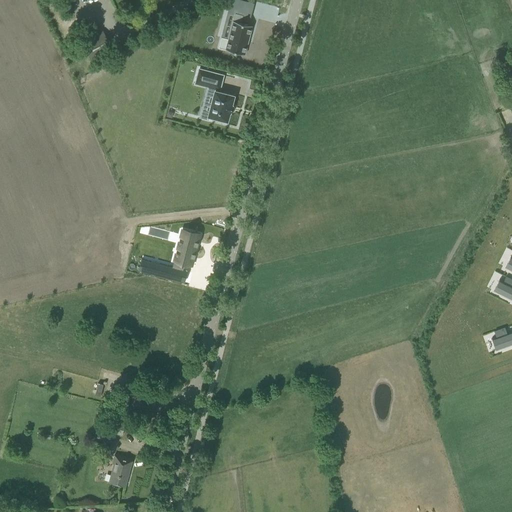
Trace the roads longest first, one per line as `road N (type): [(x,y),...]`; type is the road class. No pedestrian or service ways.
road 1 (tertiary): [(161,511),(295,0)]
road 2 (unknown): [(191,399),(3,355)]
